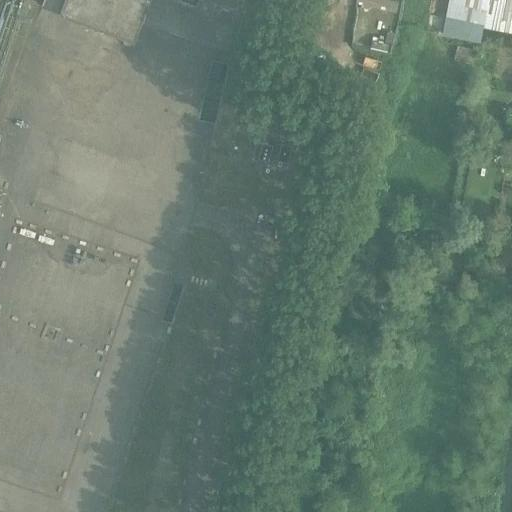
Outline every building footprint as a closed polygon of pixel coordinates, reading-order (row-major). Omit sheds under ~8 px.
[(129,10),(132,0),(68,0),(64,14),(95,23),(102,1),(129,10)] [(371,7),(396,13),(399,2),(390,0),(356,0),(356,4),(362,5),(361,8),(370,10),(371,7)] [(511,0),(449,0),(442,36),(480,43),(483,29),(511,34),(511,0)] [(394,44),(396,34),(388,32),(385,42),(394,44)] [(370,48),(387,52),(389,44),(372,41),(370,48)] [(476,51),(458,47),(455,61),(473,65),(476,51)] [(279,135),(284,115),(275,112),(270,133),(279,135)] [(294,139),(299,119),(289,116),(284,136),(294,139)] [(268,162),(273,146),(263,144),(259,160),(268,162)] [(287,163),(292,147),(282,144),(277,160),(287,163)] [(242,158),(232,197),(278,209),(288,170),(242,158)] [(455,275),(461,246),(441,242),(436,271),(455,275)] [(502,280),(507,261),(495,257),(490,277),(502,280)] [(161,481),(154,511),(175,511),(181,486),(161,481)]
